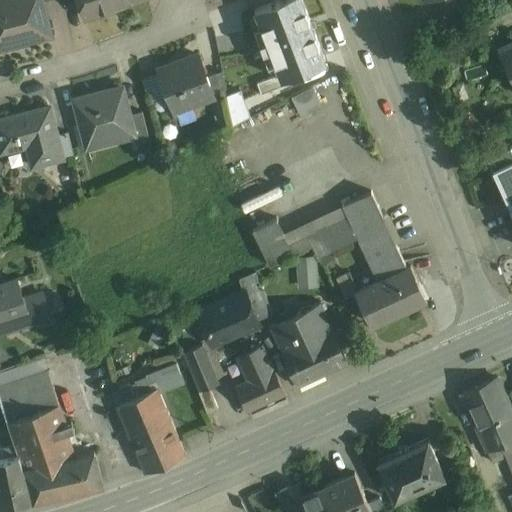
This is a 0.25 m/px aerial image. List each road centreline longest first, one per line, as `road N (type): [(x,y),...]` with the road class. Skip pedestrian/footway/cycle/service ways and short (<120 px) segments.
road 1 (secondary): [(100,511),(502,335)]
road 2 (tertiary): [(502,335),(359,0)]
road 3 (residential): [(0,85),(168,32),(192,13)]
